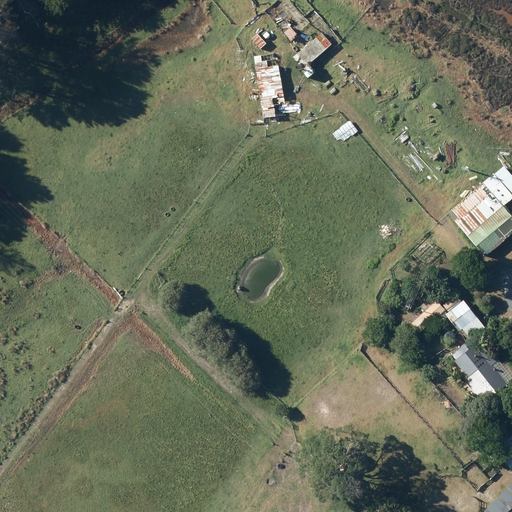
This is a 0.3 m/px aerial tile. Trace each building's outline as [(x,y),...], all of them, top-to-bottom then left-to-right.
[(279,64),(256,67),(263,118),(286,115),(279,64)] [(511,172),(507,167),(449,215),(487,259),(511,237),(511,172)] [(449,311),(445,314),(458,332),(462,329),(471,341),(485,330),(457,293),(443,304),(449,311)] [(511,467),(511,466),(511,442),(500,456),(511,467)] [(511,511),(511,485),(486,511),(511,511)]
